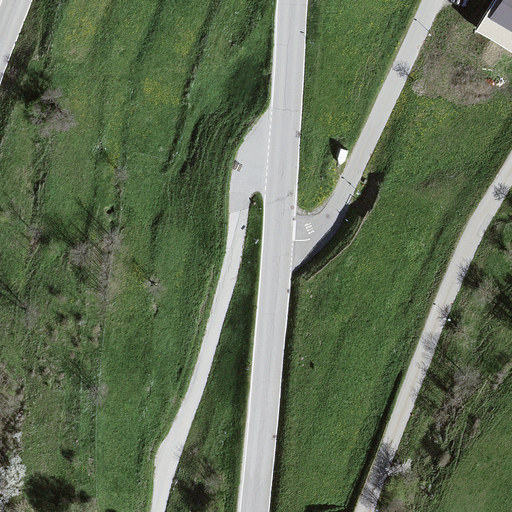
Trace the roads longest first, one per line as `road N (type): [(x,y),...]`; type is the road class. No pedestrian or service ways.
road 1 (track): [(159,511),(228,279),(244,177),(255,159),(284,154)]
road 2 (residential): [(511,166),(469,236),(364,511)]
road 3 (residential): [(280,240),(327,225),(432,0)]
road 4 (tertiary): [(280,240),(260,511)]
road 5 (tertiary): [(294,0),(280,240)]
